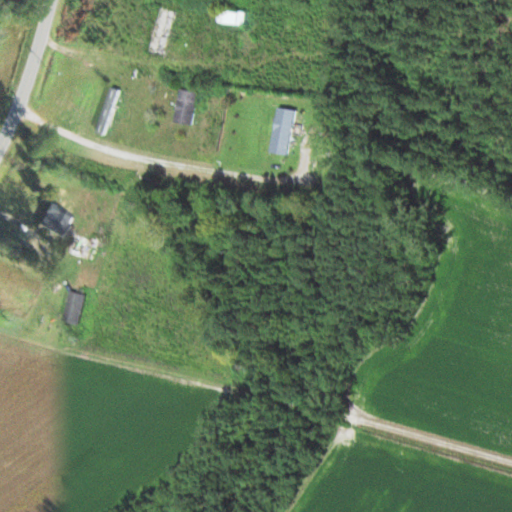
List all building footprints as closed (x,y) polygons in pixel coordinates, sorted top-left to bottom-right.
[(148,54),(167,60),(181,12),(162,7),(148,54)] [(221,12),(221,24),(248,24),(248,12),(221,12)] [(102,134),(110,136),(121,90),(113,88),(102,134)] [(202,93),(184,90),(178,123),(196,125),(202,93)] [(275,153),(292,156),(299,110),(282,107),(275,153)] [(64,241),(78,220),(51,203),(38,224),(64,241)] [(89,261),(97,244),(79,235),(71,252),(89,261)] [(83,326),(89,294),(73,291),(67,322),(83,326)]
